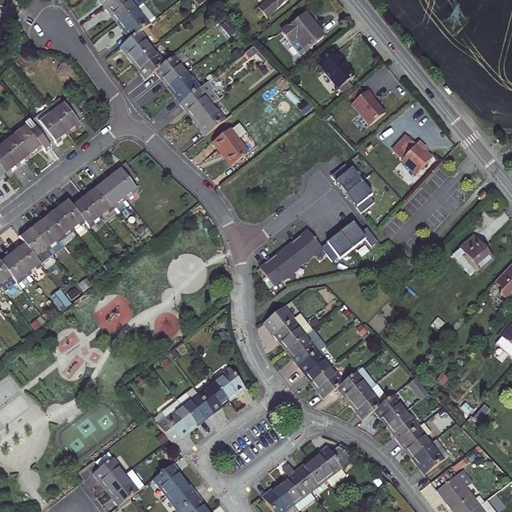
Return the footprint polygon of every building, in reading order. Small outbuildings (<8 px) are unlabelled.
[(94,0),(103,10),(115,0),(94,0)] [(128,0),(115,0),(103,10),(116,26),(136,9),(128,0)] [(288,0),(269,0),(259,8),(267,18),(288,0)] [(136,9),(116,26),(129,41),(140,32),(149,25),(155,20),(142,4),(136,9)] [(323,35),(304,12),(281,30),(289,40),(296,35),(307,48),(323,35)] [(140,32),(129,41),(120,48),(133,64),(153,48),(140,32)] [(300,53),(307,48),(296,35),(289,40),(300,53)] [(153,48),(133,64),(145,80),(155,72),(165,64),(153,48)] [(354,73),(336,50),(320,63),(339,85),(354,73)] [(165,64),(155,72),(168,88),(189,72),(176,56),(165,64)] [(168,88),(181,103),(202,87),(189,72),(168,88)] [(202,87),(181,103),(194,119),(215,102),(220,98),(213,90),(215,88),(209,81),(202,87)] [(367,89),(350,103),(368,125),(384,112),(372,97),(373,96),(367,89)] [(46,109),(68,137),(79,128),(77,124),(82,120),(63,95),(46,109)] [(194,119),(207,135),(223,123),(228,118),(215,102),(194,119)] [(46,109),(29,123),(45,144),(48,147),(54,143),(57,145),(68,137),(46,109)] [(45,144),(29,123),(28,121),(11,135),(31,160),(42,151),(46,156),(51,152),(48,147),(45,144)] [(230,168),(247,154),(238,141),(246,135),(239,125),(213,145),(230,168)] [(0,145),(19,170),(31,160),(11,135),(0,144),(0,145)] [(417,146),(410,138),(409,138),(395,151),(419,175),(433,161),(425,154),(427,151),(420,144),(417,146)] [(0,169),(7,179),(19,170),(0,145),(0,169)] [(330,174),(363,213),(374,203),(369,197),(372,195),(378,190),(356,163),(350,168),(347,170),(342,164),(330,174)] [(126,165),(107,180),(125,203),(137,192),(131,183),(136,178),(126,165)] [(420,182),(409,168),(398,177),(409,191),(420,182)] [(107,180),(95,189),(113,212),(118,218),(130,209),(125,203),(107,180)] [(481,193),(487,199),(493,192),(487,187),(481,193)] [(84,198),(101,221),(113,212),(95,189),(84,198)] [(89,230),(101,221),(84,198),(71,208),(85,225),(89,230)] [(54,210),(72,234),(85,225),(71,208),(66,201),(54,210)] [(61,243),(72,234),(54,210),(42,219),(61,243)] [(113,212),(101,221),(106,227),(118,218),(113,212)] [(31,229),(49,253),(61,243),(42,219),(31,229)] [(379,240),(369,228),(363,232),(354,222),(322,249),(308,232),(258,272),(273,291),(281,285),(282,286),(289,280),(291,278),(294,276),(300,271),(299,270),(314,258),(315,259),(322,253),(324,251),(334,263),(367,237),(373,244),(379,240)] [(37,262),(49,253),(31,229),(18,238),(23,244),(37,262)] [(475,238),(453,255),(471,279),(493,262),(475,238)] [(37,262),(23,244),(11,253),(29,277),(41,267),(37,262)] [(34,283),(29,277),(11,253),(0,261),(0,264),(16,286),(17,287),(21,292),(34,283)] [(511,262),(495,280),(502,286),(500,292),(508,299),(511,294),(511,262)] [(0,289),(0,290),(4,296),(17,287),(16,286),(0,264),(0,289)] [(60,290),(50,298),(62,313),(72,305),(60,290)] [(283,311),(266,324),(275,336),(293,323),(283,311)] [(293,323),(272,339),(285,355),(312,334),(299,318),(293,323)] [(266,324),(262,327),(272,339),(275,336),(266,324)] [(511,327),(497,344),(511,357),(511,327)] [(312,334),(285,355),(297,371),(318,355),(325,350),(312,334)] [(318,355),(297,371),(310,387),(331,371),(318,355)] [(214,384),(230,404),(247,391),(231,370),(214,384)] [(331,371),(310,387),(322,403),(337,392),(343,387),(331,371)] [(362,372),(357,377),(369,392),(374,389),(362,372)] [(357,377),(343,387),(337,392),(349,408),(369,392),(357,377)] [(415,381),(408,386),(419,400),(425,396),(415,381)] [(214,417),(230,404),(214,384),(198,397),(214,417)] [(369,392),(349,408),(362,424),(373,415),(389,403),(380,391),(378,393),(374,389),(369,392)] [(177,403),(182,409),(198,429),(214,417),(198,397),(193,391),(177,403)] [(389,403),(373,415),(386,431),(407,415),(394,399),(389,403)] [(198,429),(182,409),(177,403),(160,417),(164,423),(158,428),(173,448),(198,429)] [(470,417),(476,422),(487,409),(482,404),(470,417)] [(407,415),(386,431),(399,447),(420,431),(407,415)] [(420,431),(399,447),(411,463),(433,446),(426,438),(430,434),(424,427),(420,431)] [(450,458),(437,442),(433,446),(445,461),(450,458)] [(433,446),(411,463),(423,478),(445,461),(433,446)] [(311,463),(328,485),(332,491),(350,478),(345,472),(355,464),(343,447),(333,455),(328,449),(311,463)] [(97,463),(102,470),(114,460),(109,454),(97,463)] [(127,476),(114,460),(102,470),(94,475),(107,492),(127,476)] [(311,463),(295,475),(312,497),(328,485),(311,463)] [(152,483),(164,499),(186,483),(174,466),(152,483)] [(279,487),(296,509),(312,497),(295,475),(289,467),(282,472),(287,480),(279,487)] [(127,476),(107,492),(120,508),(146,487),(133,472),(127,476)] [(436,493),(451,511),(476,511),(482,508),(466,488),(471,484),(462,472),(436,493)] [(186,483),(164,499),(173,511),(181,511),(198,499),(186,483)] [(272,511),(297,511),(296,509),(279,487),(262,499),(272,511)] [(296,509),(297,511),(307,511),(317,504),(312,497),(296,509)] [(181,511),(207,511),(198,499),(181,511)]
